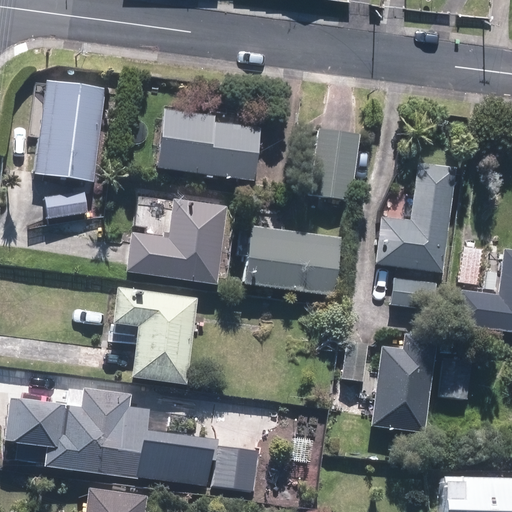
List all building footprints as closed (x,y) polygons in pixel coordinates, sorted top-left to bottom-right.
[(98,94),(39,87),(28,177),(88,184),(98,94)] [(151,116),(145,175),(245,184),(251,132),(202,127),(203,121),(151,116)] [(354,138),(311,133),(303,198),(346,204),(354,138)] [(371,222),(366,266),(434,274),(446,170),(410,166),(403,226),(371,222)] [(80,194),(37,202),(41,223),(84,215),(80,194)] [(120,239),(115,278),(209,289),(218,210),(165,204),(160,244),(120,239)] [(333,241),(243,231),(236,287),(326,298),(333,241)] [(475,250),(456,248),(452,286),(471,288),(475,250)] [(511,336),(511,254),(493,252),(488,298),(451,293),(446,328),(511,336)] [(429,286),(388,281),(386,306),(426,311),(429,286)] [(179,387),(189,301),(105,291),(101,327),(126,329),(120,380),(179,387)] [(373,349),(362,428),(417,435),(429,341),(395,337),(393,352),(373,349)] [(361,346),(339,343),(335,382),(357,384),(361,346)] [(461,402),(465,364),(437,361),(433,399),(461,402)] [(201,488),(203,462),(209,463),(206,487),(249,492),(254,452),(212,448),(213,442),(140,434),(143,411),(121,409),(123,397),(73,391),(70,410),(0,402),(0,446),(35,450),(32,470),(201,488)] [(511,511),(511,479),(446,478),(445,511),(511,511)] [(73,511),(137,511),(139,498),(76,490),(73,511)]
